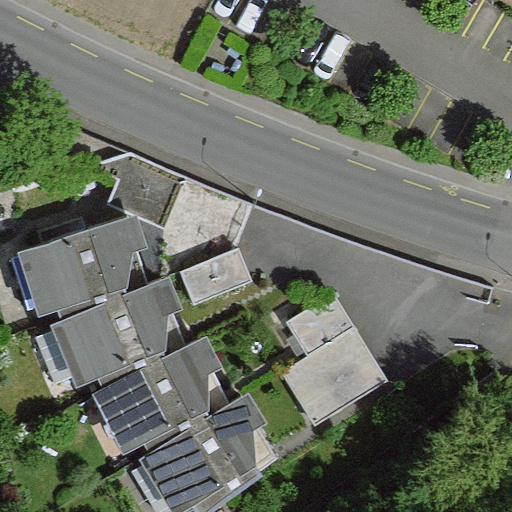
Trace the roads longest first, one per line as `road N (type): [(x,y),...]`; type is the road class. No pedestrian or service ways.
road 1 (tertiary): [(0,34),(363,190),(511,236)]
road 2 (residential): [(352,0),(511,95)]
